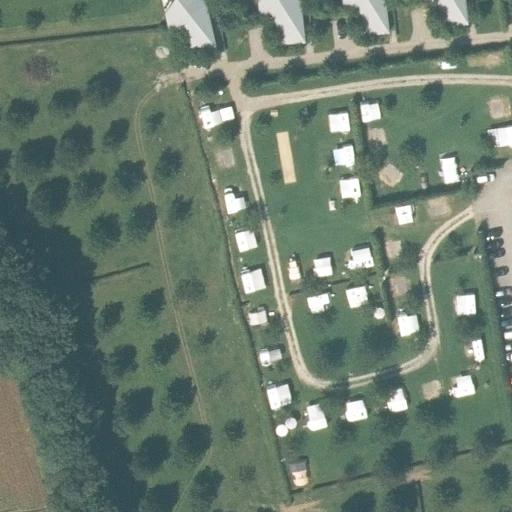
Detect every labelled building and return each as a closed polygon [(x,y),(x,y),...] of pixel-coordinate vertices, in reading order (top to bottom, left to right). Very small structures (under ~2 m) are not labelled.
[(183,0),(193,50),(220,44),(211,0),(183,0)] [(281,0),(285,35),(312,33),(309,0),(281,0)] [(391,0),(363,0),(366,28),(394,25),(391,0)] [(442,0),(445,20),(473,17),(471,0),(442,0)] [(205,109),(209,123),(226,118),(222,104),(205,109)] [(349,109),(332,112),(335,132),(352,129),(349,109)] [(333,159),(354,157),(353,146),(332,149),(333,159)] [(392,161),(381,176),(396,187),(407,172),(392,161)] [(247,188),(228,193),(233,210),(252,205),(247,188)] [(242,249),(260,243),(254,225),(236,230),(242,249)] [(373,242),(348,246),(351,265),(375,262),(373,242)] [(321,273),(333,271),(329,247),(317,248),(321,273)] [(248,288),(265,285),(261,267),(245,270),(248,288)] [(367,282),(348,287),(353,305),(372,300),(367,282)] [(310,295),(315,313),(336,307),(332,290),(310,295)] [(474,294),(458,296),(460,310),(476,308),(474,294)] [(462,338),(465,359),(488,356),(485,334),(462,338)] [(452,375),(457,394),(479,389),(474,370),(452,375)] [(428,400),(447,396),(444,379),(424,383),(428,400)] [(351,420),(370,418),(367,388),(347,390),(351,420)] [(303,407),(311,431),(334,423),(326,400),(303,407)]
